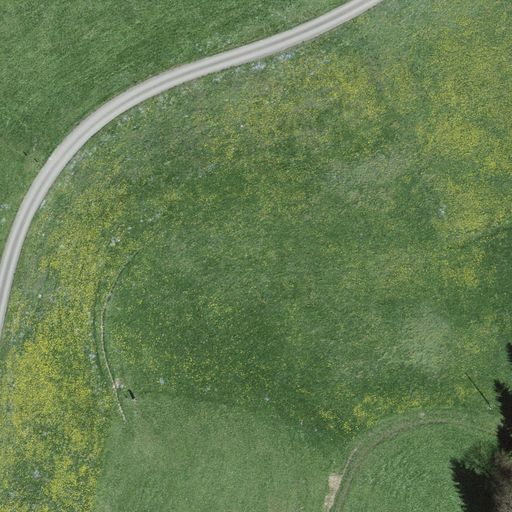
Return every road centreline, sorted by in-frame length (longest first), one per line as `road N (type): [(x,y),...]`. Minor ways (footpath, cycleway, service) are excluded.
road 1 (unclassified): [(0,302),(33,196),(104,114),(367,0)]
road 2 (track): [(333,511),(362,446),(404,419),(461,416),(511,438)]
